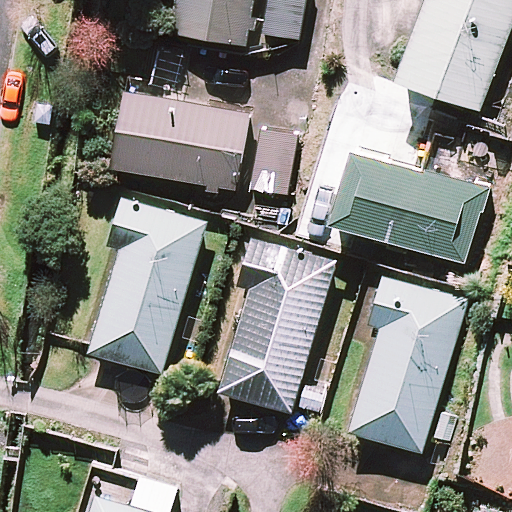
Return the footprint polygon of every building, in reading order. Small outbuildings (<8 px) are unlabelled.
[(179,0),(174,46),(248,54),(250,36),(307,42),(311,0),(179,0)] [(511,26),(511,0),(430,0),(401,81),(481,111),(511,26)] [(250,117),(128,93),(114,167),(236,191),(250,117)] [(288,196),(304,108),(268,101),(252,189),(288,196)] [(487,191),(353,152),(332,225),(467,264),(487,191)] [(207,225),(124,201),(113,239),(125,243),(93,353),(163,374),(207,225)] [(336,264),(255,240),(241,286),(250,289),(220,392),(293,413),(336,264)] [(378,345),(352,431),(423,452),(467,302),(403,283),(403,284),(385,278),(372,324),(383,328),(378,345)] [(141,511),(97,498),(93,511),(141,511)]
